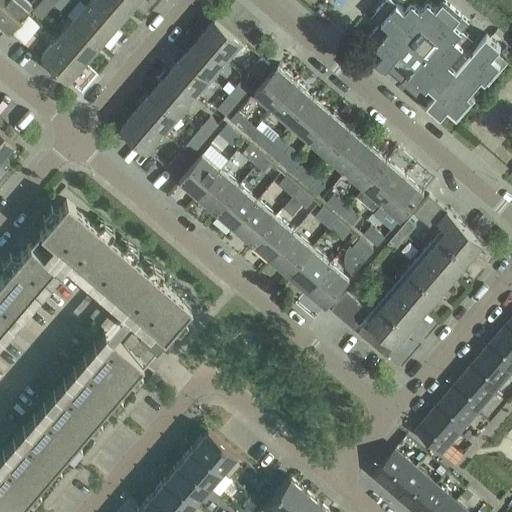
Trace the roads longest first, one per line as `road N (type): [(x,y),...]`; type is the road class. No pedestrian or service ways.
road 1 (residential): [(390,414),(72,138)]
road 2 (residential): [(511,216),(259,0)]
road 3 (residential): [(390,414),(511,272)]
road 4 (residential): [(89,511),(209,372)]
road 5 (residential): [(72,138),(191,0)]
road 6 (residential): [(334,480),(209,372)]
